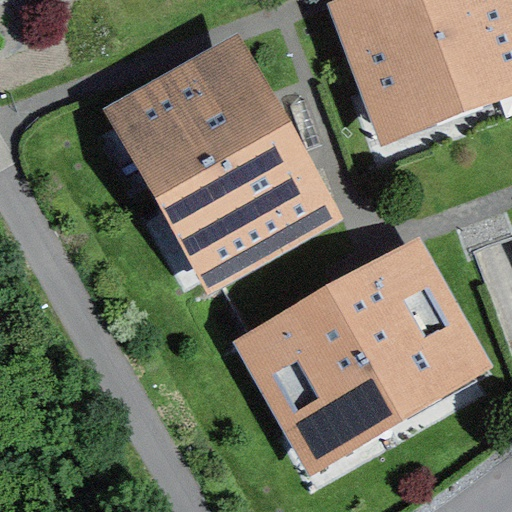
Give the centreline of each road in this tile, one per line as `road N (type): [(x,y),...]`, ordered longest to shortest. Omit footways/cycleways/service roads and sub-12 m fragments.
road 1 (residential): [(195,511),(0,175)]
road 2 (unknown): [(281,15),(348,213),(370,234),(395,240),(511,199)]
road 3 (residential): [(0,122),(325,0)]
